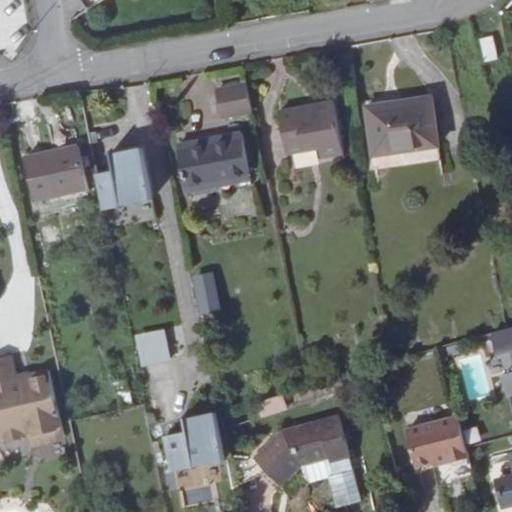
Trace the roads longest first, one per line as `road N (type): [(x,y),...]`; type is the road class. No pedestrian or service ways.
road 1 (unclassified): [(53,65),(451,0)]
road 2 (unknown): [(123,54),(153,147),(186,371)]
